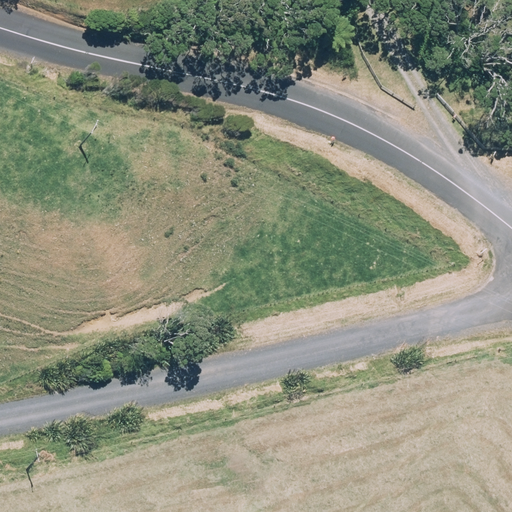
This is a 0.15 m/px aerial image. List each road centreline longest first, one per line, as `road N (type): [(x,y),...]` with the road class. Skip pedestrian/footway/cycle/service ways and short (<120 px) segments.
road 1 (unclassified): [(511,229),(435,171),(337,118),(0,28)]
road 2 (unclassified): [(511,300),(0,419)]
